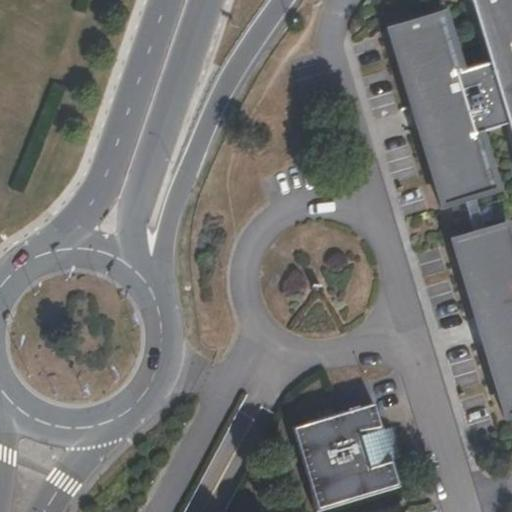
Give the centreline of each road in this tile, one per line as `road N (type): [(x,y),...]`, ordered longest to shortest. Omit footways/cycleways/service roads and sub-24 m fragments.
road 1 (tertiary): [(155,299),(162,238),(194,157),(287,0)]
road 2 (tertiary): [(167,0),(104,182),(51,251)]
road 3 (tertiary): [(130,267),(145,181),(207,0)]
road 4 (unclassified): [(348,0),(326,42),(372,224)]
road 5 (unclassified): [(372,224),(324,205),(275,220),(245,262),(247,313),(261,335)]
road 6 (unclassified): [(399,303),(461,501)]
road 7 (unclassified): [(261,335),(162,511)]
road 8 (unclassified): [(261,335),(280,352),(331,363),(377,340),(399,303)]
road 9 (tertiary): [(105,423),(148,392),(163,339),(155,299)]
